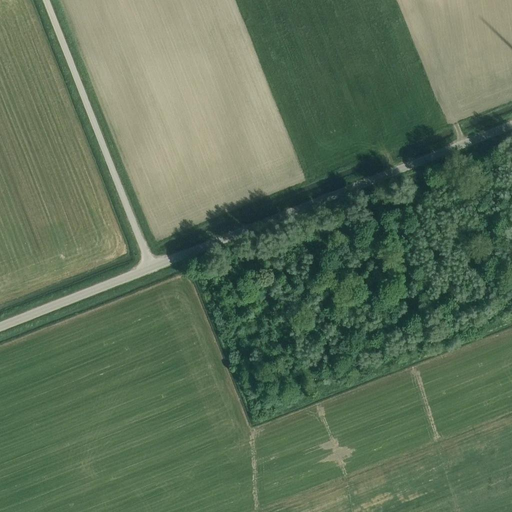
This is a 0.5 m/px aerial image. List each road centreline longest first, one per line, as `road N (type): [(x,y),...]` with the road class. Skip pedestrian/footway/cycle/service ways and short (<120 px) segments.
road 1 (unclassified): [(149,267),(511,125)]
road 2 (unclassified): [(149,267),(45,0)]
road 3 (unclassified): [(0,328),(149,267)]
